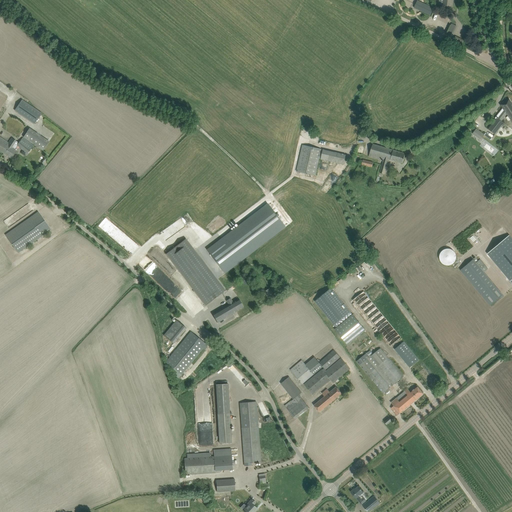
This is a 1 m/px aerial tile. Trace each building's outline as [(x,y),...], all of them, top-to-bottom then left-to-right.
[(417,10),(430,16),(434,8),(421,2),(417,10)] [(451,23),(446,33),(452,36),(456,26),(451,23)] [(511,103),(509,99),(501,105),(503,108),(504,110),(507,114),(511,121),(511,103)] [(15,110),(34,123),(42,113),(22,100),(15,110)] [(495,134),(504,123),(500,120),(501,118),(499,117),(504,110),(503,108),(495,118),(496,119),(488,129),(495,134)] [(478,124),(484,119),(478,113),(473,119),(478,124)] [(43,150),(49,141),(29,128),(23,137),(43,150)] [(476,129),(473,134),(480,140),(484,135),(476,129)] [(12,138),(8,143),(0,137),(0,150),(11,158),(17,151),(12,148),(16,141),(12,138)] [(22,137),(20,141),(17,145),(28,153),(33,146),(22,137)] [(369,156),(383,161),(380,173),(384,174),(388,159),(403,163),(405,154),(373,144),(369,156)] [(302,145),(301,150),(296,171),(315,175),(319,159),(321,149),(302,145)] [(339,158),(340,154),(323,149),(322,154),(321,159),(338,163),(339,158)] [(222,239),(207,250),(225,272),(285,226),(268,204),(222,239)] [(18,253),(47,232),(51,229),(38,212),(6,235),(18,253)] [(184,228),(192,220),(187,214),(178,222),(184,228)] [(511,238),(509,235),(488,253),(511,282),(511,238)] [(205,305),(225,290),(186,239),(166,254),(205,305)] [(451,265),(453,264),(454,262),(455,260),(456,258),(456,256),(455,254),(455,253),(453,251),(451,249),(449,249),(447,249),(445,249),(444,250),(441,251),(440,253),(440,255),(439,256),(439,258),(440,260),(440,261),(441,263),(443,264),(444,265),(446,265),(447,266),(450,265),(451,265)] [(484,272),(476,263),(473,259),(461,270),(469,279),(477,289),(489,278),(484,272)] [(331,288),(315,301),(336,328),(353,315),(331,288)] [(264,292),(269,300),(274,297),(269,289),(264,292)] [(503,295),(498,289),(485,299),(490,305),(503,295)] [(401,337),(364,291),(353,300),(375,328),(378,331),(390,346),(401,337)] [(218,322),(222,320),(237,311),(236,311),(244,306),(239,299),(233,302),(231,299),(230,300),(227,301),(229,304),(212,314),(218,322)] [(335,329),(335,330),(348,345),(366,330),(353,315),(335,329)] [(164,335),(173,343),(186,328),(177,320),(164,335)] [(206,345),(206,344),(191,332),(166,362),(182,375),(189,366),(203,348),(205,350),(208,346),(206,345)] [(395,349),(410,367),(419,360),(404,342),(395,349)] [(419,358),(429,353),(426,347),(416,353),(419,358)] [(357,361),(360,365),(383,393),(390,387),(389,386),(393,383),(394,384),(403,376),(380,348),(371,356),(370,355),(373,354),(370,350),(357,361)] [(325,370),(340,357),(334,350),(322,360),(319,363),(314,357),(305,364),(302,360),(290,370),(302,384),(323,366),(324,368),(304,385),(312,395),(331,380),(333,383),(350,369),(342,358),(341,358),(326,371),(325,370)] [(293,399),(297,396),(301,393),(289,377),(281,383),(293,399)] [(232,442),(230,413),(229,384),(216,384),(218,414),(220,443),(232,442)] [(417,399),(424,393),(418,386),(410,392),(407,388),(404,391),(391,402),(394,406),(391,408),(397,416),(417,400),(417,399)] [(314,405),(319,412),(342,393),(336,387),(330,392),(327,389),(326,390),(322,393),(325,396),(314,405)] [(301,397),(299,398),(297,396),(293,399),(291,401),(293,403),(287,408),(296,419),(310,408),(301,397)] [(251,402),(240,403),(244,463),(245,466),(252,465),(252,463),(261,462),(258,421),(257,408),(256,403),(256,402),(251,402)] [(220,470),(233,469),(231,449),(214,450),(214,457),(199,458),(198,453),(187,454),(187,458),(184,458),(185,474),(220,473),(220,470)] [(266,484),(265,474),(259,475),(260,484),(258,485),(258,488),(262,488),(262,490),(269,489),(268,483),(266,484)] [(230,484),(235,484),(234,479),(216,480),(217,492),(230,491),(230,484)] [(353,490),(351,492),(362,504),(364,502),(359,496),(364,492),(362,490),(359,487),(354,490),(353,490)] [(362,506),(367,511),(368,511),(380,503),(374,496),(362,506)] [(252,499),(249,502),(250,503),(245,509),(242,506),(240,508),(244,511),(252,511),(257,508),(253,505),(255,503),(252,499)]
